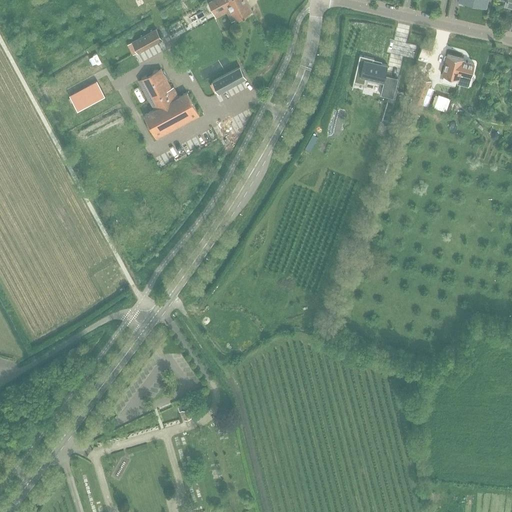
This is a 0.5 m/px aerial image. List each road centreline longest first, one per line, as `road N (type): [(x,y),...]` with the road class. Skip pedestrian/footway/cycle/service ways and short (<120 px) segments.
road 1 (secondary): [(155,314),(237,196),(295,93),(317,0)]
road 2 (secondary): [(8,511),(155,314)]
road 3 (tertiary): [(511,40),(326,0)]
road 4 (unclassified): [(0,384),(112,316),(155,314)]
